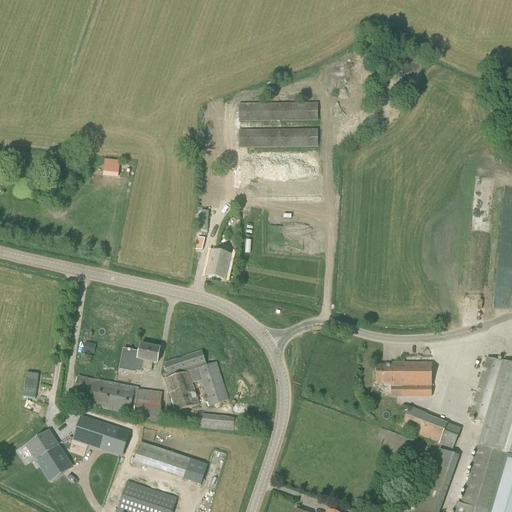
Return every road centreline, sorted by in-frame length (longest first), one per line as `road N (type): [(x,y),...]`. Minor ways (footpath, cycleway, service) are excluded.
road 1 (tertiary): [(268,344),(236,314),(202,299),(0,252)]
road 2 (tertiary): [(268,344),(305,326),(415,340),(511,316)]
road 3 (tertiary): [(252,511),(282,416),(280,371),(268,344)]
